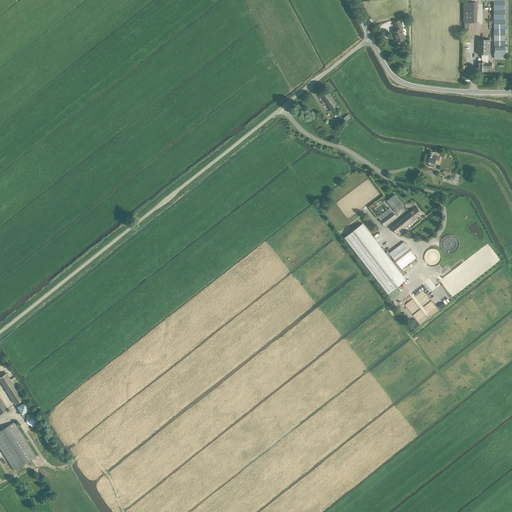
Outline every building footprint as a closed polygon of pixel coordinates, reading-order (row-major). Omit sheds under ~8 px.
[(505,58),(505,49),(504,0),(484,0),(484,1),(494,1),(495,58),(505,58)] [(464,23),(477,23),(477,3),(474,3),(465,3),(464,3),(464,23)] [(397,30),(393,32),(394,36),(395,36),(396,38),(398,43),(406,39),(401,30),(403,29),(400,21),(394,23),(397,30)] [(479,63),(479,71),(486,71),(486,69),(492,69),(492,63),(488,63),(489,60),(489,54),(490,54),(490,40),(478,40),(478,54),(482,54),(482,60),(482,63),(479,63)] [(332,110),(338,105),(327,91),(321,96),(332,110)] [(439,161),(440,157),(434,155),(434,153),(430,152),(427,163),(430,164),(429,166),(434,167),(435,165),(436,160),(439,161)] [(397,213),(404,207),(395,195),(387,201),(397,213)] [(397,234),(417,219),(423,214),(417,207),(391,227),(397,234)] [(385,226),(397,217),(390,209),(379,217),(385,226)] [(345,238),(388,294),(407,280),(404,276),(406,274),(402,268),(416,257),(405,243),(388,256),(363,224),(345,238)] [(0,380),(15,404),(23,399),(14,384),(17,382),(15,378),(11,380),(7,374),(0,378),(0,380)] [(22,414),(30,410),(26,402),(18,405),(22,414)] [(32,414),(27,417),(26,423),(32,426),(37,423),(37,417),(32,414)] [(0,448),(14,470),(36,456),(14,422),(0,431),(0,448)]
